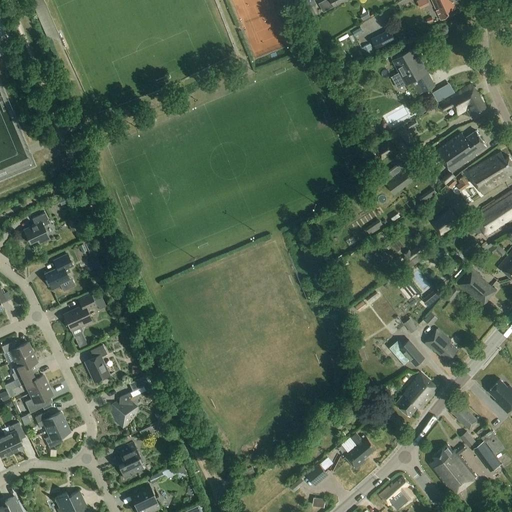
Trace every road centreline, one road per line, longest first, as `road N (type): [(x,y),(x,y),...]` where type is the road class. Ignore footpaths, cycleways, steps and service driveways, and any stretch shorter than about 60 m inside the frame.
road 1 (tertiary): [(401,456),(511,319)]
road 2 (residential): [(84,458),(91,427),(39,315)]
